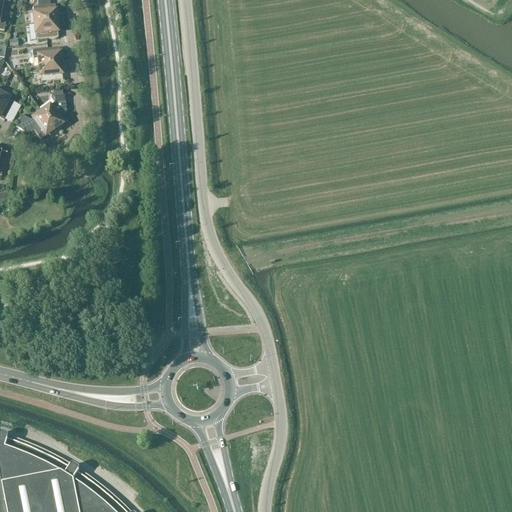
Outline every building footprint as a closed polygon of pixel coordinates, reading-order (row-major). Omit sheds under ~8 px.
[(2,3),(0,2),(0,31),(4,32),(9,4),(9,3),(2,2),(2,3)] [(34,25),(58,23),(58,16),(54,16),(54,13),(55,13),(54,7),(32,9),(33,15),(34,25)] [(59,30),(58,23),(34,25),(35,36),(36,42),(58,39),(57,33),(56,33),(56,30),(59,30)] [(37,59),(38,68),(63,65),(62,58),(59,59),(59,56),(60,56),(59,49),(32,52),(32,59),(37,59)] [(63,65),(38,68),(40,78),(40,84),(62,82),(62,75),(61,75),(60,73),(64,72),(63,65)] [(0,95),(0,120),(4,122),(4,121),(13,104),(14,103),(9,100),(0,95)] [(49,108),(41,114),(55,134),(61,130),(59,127),(61,125),(62,126),(67,122),(62,116),(65,114),(66,114),(64,97),(53,98),(50,100),(54,105),(49,108)] [(20,108),(13,104),(4,121),(11,125),(20,108)] [(55,134),(41,114),(32,120),(30,122),(22,117),(16,129),(24,133),(25,132),(25,133),(33,132),(34,132),(40,141),(46,137),(45,137),(47,135),(49,138),(55,134)] [(123,511),(125,510),(117,503),(116,504),(109,498),(110,497),(102,490),(101,492),(94,486),(95,484),(87,478),(85,480),(78,475),(79,473),(79,472),(79,471),(79,470),(79,469),(78,468),(75,466),(74,466),(73,466),(72,466),(71,467),(69,469),(61,465),(62,463),(53,458),(52,460),(44,456),(45,454),(35,450),(35,452),(26,448),(27,446),(17,442),(16,444),(7,441),(8,439),(8,437),(8,436),(6,435),(2,434),(1,434),(0,434),(0,511),(123,511)]
